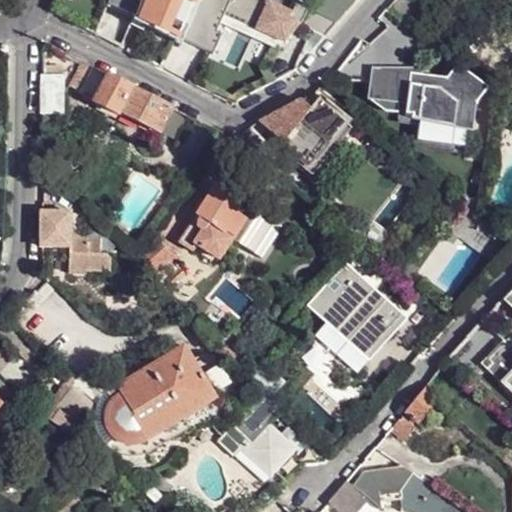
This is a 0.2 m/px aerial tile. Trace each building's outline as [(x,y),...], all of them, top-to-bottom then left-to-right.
[(110,0),(109,4),(134,15),(139,0),(110,0)] [(139,0),(134,15),(144,19),(143,21),(181,39),(197,0),(139,0)] [(309,57),(337,24),(314,11),(301,5),(302,3),(296,0),(197,0),(181,39),(214,55),(224,37),(221,36),(230,18),(290,47),(305,27),(313,32),(301,52),(309,57)] [(324,0),(314,11),(337,24),(358,0),(324,0)] [(424,0),(394,0),(386,10),(416,33),(436,10),(424,0)] [(486,86),(453,60),(452,61),(457,65),(447,79),(373,71),(368,100),(384,113),(399,114),(400,103),(405,104),(404,110),(403,109),(402,115),(453,120),(452,125),(471,129),(474,102),(486,86)] [(93,69),(84,64),(83,63),(70,88),(80,94),(93,69)] [(41,77),(62,78),(62,69),(42,69),(41,77)] [(110,77),(93,69),(80,94),(80,95),(96,103),(110,77)] [(62,78),(41,77),(41,114),(63,114),(62,78)] [(133,90),(110,77),(96,103),(95,104),(120,116),(122,114),(133,90)] [(173,111),(133,90),(122,114),(175,141),(187,118),(173,111)] [(311,109),(302,101),(259,123),(282,143),(311,163),(348,115),(321,95),(311,109)] [(361,125),(348,115),(311,163),(323,172),(361,125)] [(453,120),(402,115),(397,118),(397,123),(418,127),(417,142),(465,147),(466,135),(471,136),(471,129),(452,125),(453,120)] [(262,167),(238,148),(221,181),(238,191),(250,175),(255,177),(262,167)] [(277,177),(265,168),(262,173),(273,182),(277,177)] [(237,244),(257,212),(217,186),(196,218),(198,218),(232,241),(237,244)] [(282,228),(257,212),(237,244),(261,260),(282,228)] [(72,213),(41,213),(41,249),(69,249),(69,270),(86,271),(111,273),(111,260),(107,255),(116,248),(98,228),(88,237),(71,237),(72,213)] [(232,241),(198,218),(181,244),(193,252),(196,246),(219,261),(232,241)] [(153,239),(136,263),(153,282),(175,262),(179,257),(153,239)] [(186,274),(175,262),(153,282),(164,293),(186,274)] [(347,265),(308,307),(370,362),(408,321),(347,265)] [(511,287),(501,300),(511,309),(511,357),(494,380),(511,394),(511,287)] [(3,321),(0,325),(0,341),(12,353),(24,341),(3,321)] [(127,409),(141,429),(174,410),(178,417),(181,416),(213,396),(183,348),(179,351),(165,359),(168,366),(155,375),(151,369),(131,380),(129,382),(130,385),(134,383),(137,389),(121,398),(127,409)] [(165,359),(151,369),(155,375),(168,366),(165,359)] [(440,396),(427,384),(423,389),(435,400),(440,396)] [(142,432),(141,429),(138,431),(135,433),(131,433),(128,433),(125,432),(122,429),(120,426),(119,423),(119,419),(120,416),(122,413),(125,411),(127,409),(121,398),(116,390),(115,387),(105,394),(98,404),(94,414),(94,427),(110,424),(111,414),(116,406),(120,413),(118,416),(117,423),(117,424),(121,431),(127,434),(135,435),(142,432)] [(435,400),(423,389),(404,411),(418,422),(418,423),(437,402),(435,400)] [(278,412),(262,396),(232,427),(249,443),(278,412)] [(72,436),(83,424),(82,423),(74,415),(61,404),(50,416),(72,436)] [(74,415),(82,423),(88,416),(80,409),(74,415)] [(141,429),(127,409),(125,411),(122,413),(120,416),(119,419),(119,423),(120,426),(122,429),(125,432),(128,433),(131,433),(135,433),(138,431),(141,429)] [(181,416),(178,417),(174,410),(141,429),(142,432),(151,446),(154,444),(186,425),(181,416)] [(418,422),(404,411),(389,429),(401,438),(418,422)] [(110,424),(94,427),(95,431),(100,441),(109,451),(119,456),(131,458),(143,456),(154,450),(151,446),(142,432),(135,435),(127,434),(121,431),(117,424),(117,423),(110,424)] [(189,430),(186,425),(154,444),(156,449),(189,430)] [(306,442),(291,426),(262,457),(279,472),(306,442)] [(346,480),(328,502),(339,511),(359,511),(369,500),(381,511),(380,503),(380,497),(400,495),(400,500),(401,511),(417,510),(420,511),(466,511),(400,465),(397,468),(363,472),(352,486),(346,480)] [(400,495),(380,497),(380,503),(400,500),(400,495)]
